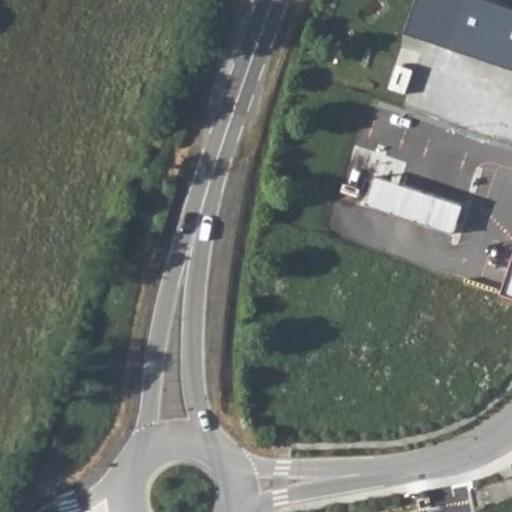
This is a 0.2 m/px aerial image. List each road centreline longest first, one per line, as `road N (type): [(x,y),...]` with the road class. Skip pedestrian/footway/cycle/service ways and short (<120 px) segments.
road 1 (secondary): [(174,442),(170,347),(190,255),(222,147),(282,0)]
road 2 (residential): [(236,486),(384,471),(488,443),(511,423)]
